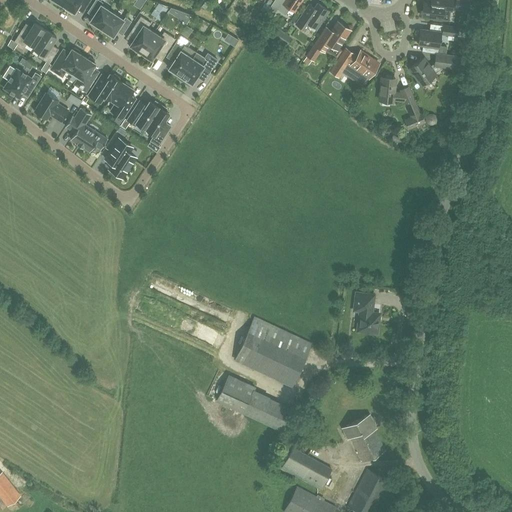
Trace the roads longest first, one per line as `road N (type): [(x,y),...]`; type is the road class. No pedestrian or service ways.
road 1 (unclassified): [(456,511),(423,473),(412,425),(434,254),(485,55)]
road 2 (residential): [(0,104),(129,197),(191,111),(27,0)]
